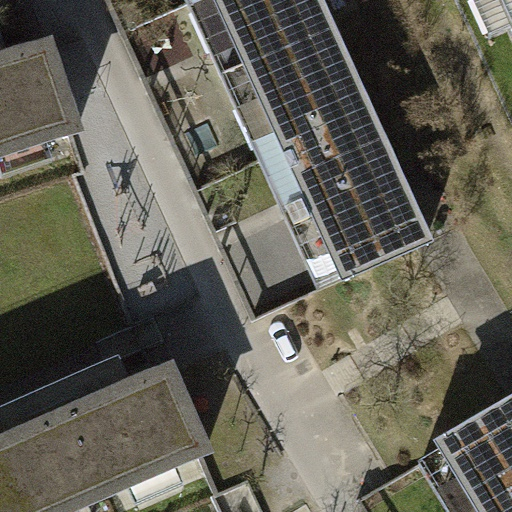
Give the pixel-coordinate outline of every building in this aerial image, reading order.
[(187,0),(227,89),(333,42),(314,0),(187,0)] [(511,0),(500,0),(511,25),(511,0)] [(227,89),(321,300),(427,253),(333,42),(227,89)] [(0,72),(0,171),(74,149),(46,58),(0,72)] [(0,456),(0,511),(112,511),(208,472),(171,384),(0,456)] [(511,511),(511,415),(426,466),(453,511),(511,511)]
